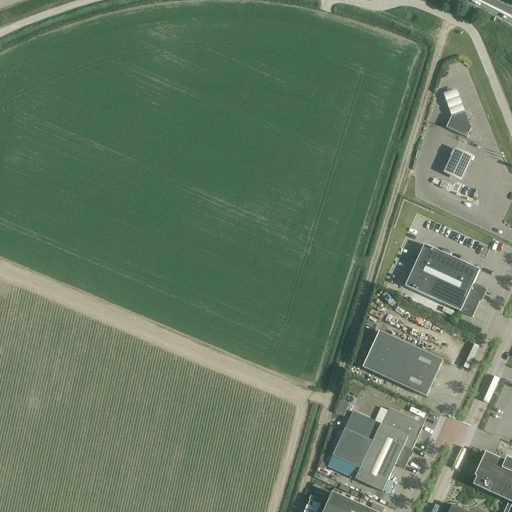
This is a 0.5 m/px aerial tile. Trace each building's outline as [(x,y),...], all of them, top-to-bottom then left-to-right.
[(451,118),(446,129),(467,138),(471,129),(466,113),(465,113),(452,118),(451,118)] [(472,158),(455,150),(443,174),(461,182),(472,158)] [(448,185),(442,182),(440,188),(446,190),(448,185)] [(480,271),(471,267),(424,245),(405,287),(472,318),(480,302),(481,302),(482,302),(480,301),(483,295),(485,294),(486,293),(484,289),(483,288),(481,289),(475,286),(475,285),(474,284),(480,271)] [(420,296),(417,301),(424,305),(427,299),(420,296)] [(444,308),(442,312),(455,318),(457,313),(444,308)] [(363,369),(417,394),(426,398),(443,362),(379,333),(363,369)] [(362,380),(356,387),(364,393),(370,387),(362,380)] [(337,408),(335,414),(344,417),(346,411),(337,408)] [(424,425),(415,421),(389,410),(382,426),(381,425),(373,443),(345,430),(332,457),(360,471),(356,480),(383,493),(403,449),(411,453),(424,425)] [(449,511),(508,511),(511,505),(511,463),(508,461),(506,465),(487,456),(473,486),(509,503),(504,511),(464,511),(452,506),(449,511)] [(313,478),(335,488),(337,483),(315,474),(313,478)] [(372,511),(333,494),(324,511),(372,511)]
